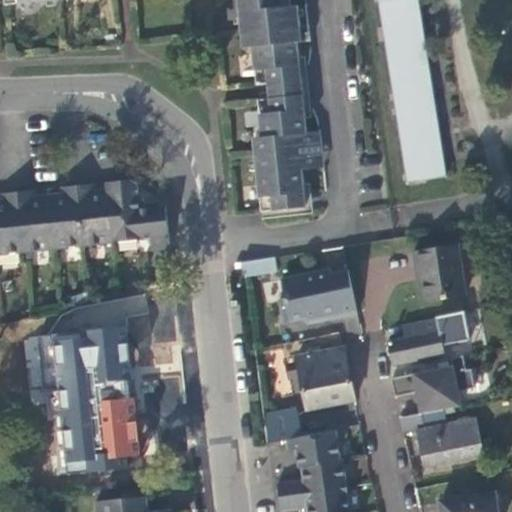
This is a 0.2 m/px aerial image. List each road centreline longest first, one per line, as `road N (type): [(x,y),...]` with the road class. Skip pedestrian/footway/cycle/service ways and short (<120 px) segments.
road 1 (residential): [(205,247),(343,227),(320,0)]
road 2 (residential): [(205,247),(232,511)]
road 3 (residential): [(201,204),(200,146),(148,97),(99,83),(54,93)]
road 4 (residential): [(54,93),(147,130),(201,204)]
road 5 (residential): [(371,340),(406,511)]
